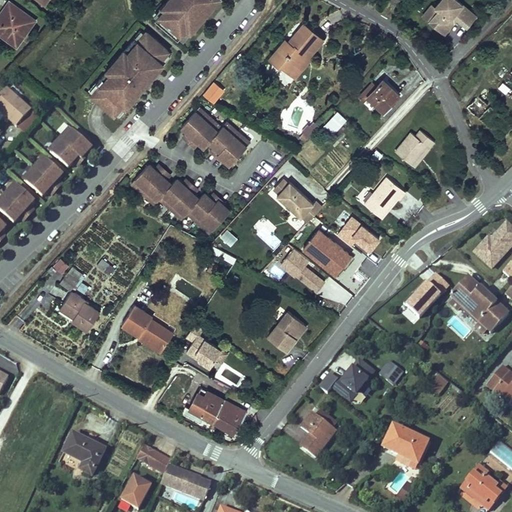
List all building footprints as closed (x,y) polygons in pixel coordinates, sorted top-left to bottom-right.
[(181,41),(214,2),(212,0),(167,0),(161,7),(159,6),(151,16),(181,41)] [(475,17),(455,0),(440,0),(434,7),(437,10),(427,21),(442,35),(449,27),(445,24),(452,16),(455,19),(466,28),(475,17)] [(0,32),(18,46),(35,22),(11,4),(9,7),(0,18),(0,32)] [(434,7),(431,4),(421,16),(427,21),(437,10),(434,7)] [(449,27),(455,19),(452,16),(445,24),(449,27)] [(286,36),(270,56),(282,66),(284,63),(300,76),(316,56),(312,52),(325,37),(304,19),(289,38),(286,36)] [(171,53),(141,28),(87,91),(116,116),(171,53)] [(511,70),(502,62),(488,78),(511,99),(511,70)] [(370,79),(358,94),(364,98),(369,93),(386,109),(400,92),(382,77),(376,84),(370,79)] [(500,139),(511,125),(511,109),(487,86),(467,107),(500,139)] [(23,103),(8,89),(0,97),(0,122),(5,117),(18,128),(33,112),(23,103)] [(238,130),(237,131),(226,121),(221,127),(198,107),(182,125),(188,131),(184,135),(196,145),(200,141),(206,146),(211,141),(216,145),(212,150),(223,160),(227,156),(233,160),(249,142),(243,136),(244,135),(238,130)] [(348,122),(338,113),(329,123),(338,132),(339,132),(348,122)] [(418,133),(412,130),(397,152),(418,166),(431,148),(429,146),(435,137),(421,128),(418,133)] [(86,154),(92,148),(71,130),(65,136),(64,135),(58,141),(60,142),(83,162),(88,156),(86,154)] [(50,153),(60,142),(58,141),(48,151),(50,153)] [(60,142),(50,153),(69,170),(74,164),(78,167),(83,162),(60,142)] [(34,170),(44,158),(43,157),(33,168),(34,170)] [(63,175),(44,158),(34,170),(57,190),(62,185),(58,181),(63,175)] [(149,161),(131,181),(156,203),(161,197),(183,217),(187,213),(210,233),(230,210),(223,204),(225,201),(214,191),(209,196),(203,191),(199,196),(194,192),(197,188),(185,178),(182,181),(176,176),(171,181),(166,177),(169,173),(158,163),(155,166),(149,161)] [(22,180),(24,181),(34,170),(33,168),(22,180)] [(57,190),(34,170),(24,181),(42,198),(47,192),(52,196),(57,190)] [(406,190),(385,175),(364,203),(382,216),(398,195),(400,197),(406,190)] [(283,176),(271,190),(307,221),(319,207),(283,176)] [(14,184),(0,199),(0,213),(13,225),(19,219),(23,222),(33,211),(30,207),(35,202),(14,184)] [(369,256),(381,236),(348,216),(336,236),(369,256)] [(493,268),(511,247),(511,237),(511,235),(511,224),(505,219),(489,236),(486,234),(473,249),(493,268)] [(230,246),(237,238),(226,228),(219,237),(230,246)] [(318,228),(303,248),(335,273),(341,266),(338,264),(348,252),(318,228)] [(318,280),(303,267),(307,261),(292,249),(279,264),(310,289),(318,280)] [(352,256),(348,252),(338,264),(341,266),(343,268),(352,256)] [(60,274),(68,266),(61,258),(52,266),(60,274)] [(110,275),(114,267),(101,259),(96,267),(110,275)] [(220,263),(214,259),(208,267),(215,272),(220,263)] [(419,316),(449,283),(436,272),(416,294),(413,291),(403,302),(419,316)] [(510,313),(469,276),(451,295),(456,298),(489,328),(493,332),(510,313)] [(79,282),(75,289),(83,293),(87,286),(79,282)] [(87,298),(69,287),(58,306),(73,315),(71,319),(88,329),(99,309),(85,301),(87,298)] [(489,328),(456,298),(451,303),(485,333),(489,328)] [(136,303),(122,324),(164,350),(174,334),(151,319),(154,314),(136,303)] [(290,309),(270,336),(288,350),(298,337),(295,335),(305,321),(290,309)] [(295,335),(298,337),(308,323),(305,321),(295,335)] [(193,340),(186,350),(193,355),(195,352),(197,353),(198,358),(209,366),(215,358),(221,349),(198,333),(203,326),(196,322),(187,336),(193,340)] [(221,362),(227,353),(221,349),(215,358),(221,362)] [(331,371),(320,385),(328,391),(333,385),(351,400),(374,370),(359,358),(342,380),(331,371)] [(397,385),(407,373),(393,362),(383,374),(397,385)] [(511,371),(509,369),(506,366),(490,386),(511,403),(511,371)] [(442,396),(451,385),(441,378),(433,389),(442,396)] [(249,411),(202,384),(188,407),(235,435),(249,411)] [(320,411),(316,417),(334,429),(339,423),(320,411)] [(300,428),(306,432),(316,417),(311,413),(300,428)] [(334,429),(316,417),(306,432),(311,436),(317,440),(308,453),(319,460),(338,432),(334,429)] [(420,461),(430,440),(395,424),(385,445),(386,445),(401,452),(399,458),(410,463),(413,458),(420,461)] [(93,477),(106,451),(73,435),(64,453),(85,463),(81,471),(93,477)] [(302,449),(308,453),(317,440),(311,436),(302,449)] [(511,452),(498,444),(490,458),(511,469),(511,452)] [(169,464),(171,459),(146,445),(139,458),(166,473),(169,464)] [(199,478),(200,477),(169,464),(166,473),(162,483),(203,500),(210,483),(199,478)] [(486,480),(488,477),(490,475),(480,466),(476,471),(486,480)] [(497,485),(488,477),(486,480),(476,471),(471,477),(475,481),(471,486),(487,501),(483,505),(488,510),(504,491),(497,485)] [(471,486),(475,481),(471,477),(466,482),(471,486)] [(139,510),(151,488),(135,479),(123,501),(139,510)] [(497,485),(504,491),(509,487),(501,480),(497,485)] [(462,487),(483,505),(487,501),(471,486),(466,482),(462,487)] [(405,503),(414,491),(408,487),(403,493),(399,498),(405,503)]
